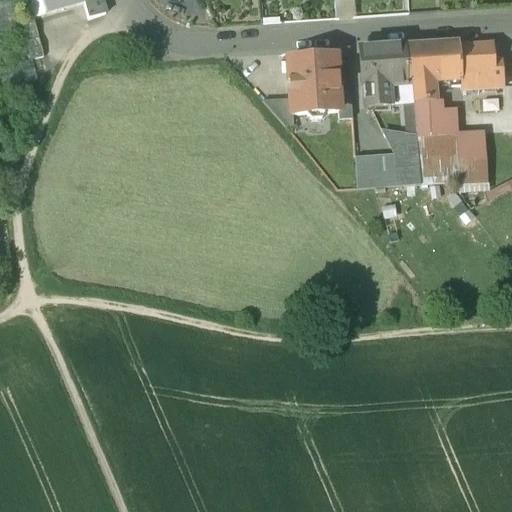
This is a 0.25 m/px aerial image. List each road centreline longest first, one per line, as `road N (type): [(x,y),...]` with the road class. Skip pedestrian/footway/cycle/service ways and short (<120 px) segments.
road 1 (track): [(511,333),(290,346),(77,302),(31,305)]
road 2 (residential): [(511,26),(179,46),(150,34),(128,0)]
road 3 (track): [(119,511),(31,305)]
